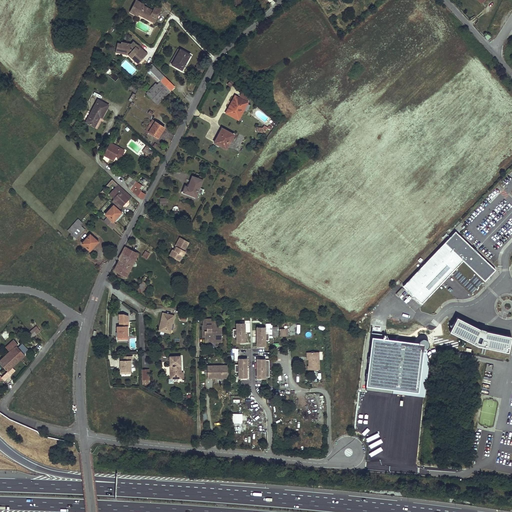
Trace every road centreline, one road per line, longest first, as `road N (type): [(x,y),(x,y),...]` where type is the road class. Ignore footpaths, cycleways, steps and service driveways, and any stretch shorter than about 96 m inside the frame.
road 1 (residential): [(86,320),(222,50),(285,0)]
road 2 (residential): [(82,435),(316,463),(347,451)]
road 3 (motorway): [(393,511),(127,489)]
road 4 (residential): [(73,315),(4,410),(82,435)]
road 5 (motorway): [(0,503),(198,511)]
road 6 (unknown): [(337,456),(330,393),(294,388),(288,337)]
road 7 (motorway): [(127,489),(37,469),(0,444)]
road 8 (motorway): [(127,489),(0,485)]
